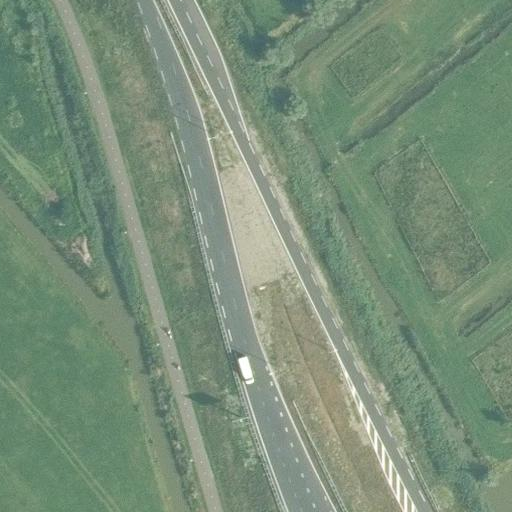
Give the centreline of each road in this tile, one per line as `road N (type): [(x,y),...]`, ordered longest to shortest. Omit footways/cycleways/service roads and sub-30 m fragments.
road 1 (primary): [(421,511),(174,0)]
road 2 (primary): [(143,0),(245,360),(299,511)]
